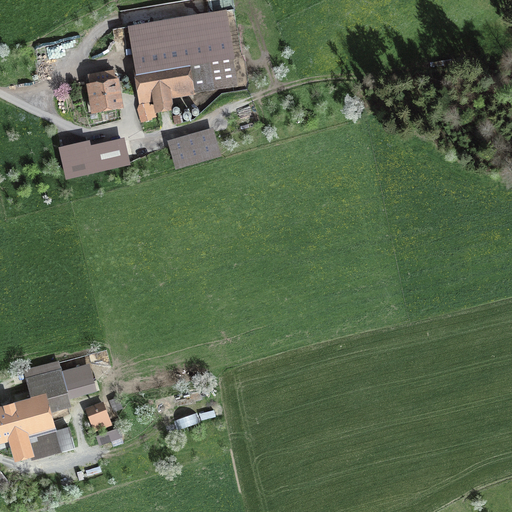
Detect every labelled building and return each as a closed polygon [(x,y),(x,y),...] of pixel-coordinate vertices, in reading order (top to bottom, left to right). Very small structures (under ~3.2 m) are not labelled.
[(224,11),(130,27),(142,96),(155,94),(158,110),(170,108),(168,92),(219,84),(220,86),(232,84),(228,58),(232,57),(224,11)] [(112,73),(90,76),(92,87),(88,87),(92,111),(118,106),(115,86),(119,85),(118,79),(112,73)] [(143,120),(158,116),(157,109),(157,106),(149,105),(140,107),(139,109),(143,120)] [(212,132),(171,144),(177,166),(218,154),(212,132)] [(122,139),(89,146),(94,169),(126,161),(126,159),(122,139)] [(64,166),(90,160),(87,148),(76,150),(76,147),(61,151),(64,166)] [(93,169),(90,163),(79,168),(82,175),(87,173),(86,172),(93,169)] [(89,364),(62,371),(59,361),(25,371),(33,399),(0,407),(0,443),(8,441),(14,463),(31,458),(35,457),(30,439),(57,431),(52,413),(72,408),(70,399),(97,392),(89,364)] [(118,397),(109,400),(114,413),(123,409),(118,397)] [(85,409),(94,432),(112,425),(103,402),(85,409)] [(177,427),(198,422),(196,412),(175,417),(177,427)] [(75,449),(69,428),(57,431),(30,439),(35,457),(31,458),(32,462),(75,449)] [(119,428),(96,436),(100,446),(123,438),(119,428)] [(98,462),(79,469),(82,479),(102,471),(98,462)] [(0,473),(0,488),(11,486),(0,473)]
